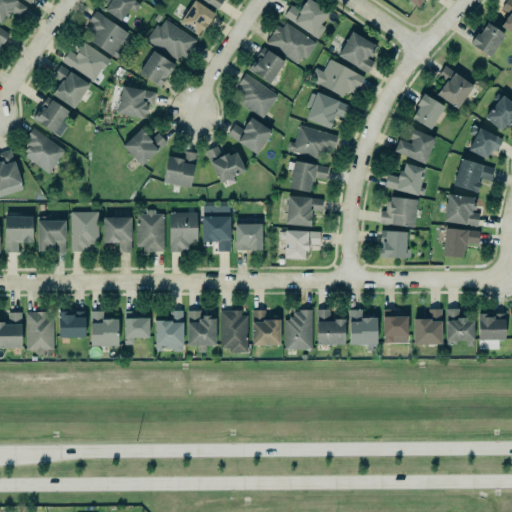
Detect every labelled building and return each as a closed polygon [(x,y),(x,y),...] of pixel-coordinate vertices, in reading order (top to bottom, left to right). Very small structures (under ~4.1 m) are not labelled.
[(27,8),(15,0),(0,0),(0,23),(0,24),(10,11),(20,18),(27,8)] [(135,12),(140,3),(134,0),(109,0),(103,9),(121,21),(129,8),(135,12)] [(177,22),(192,0),(212,13),(200,30),(199,29),(194,35),(177,22)] [(219,0),(215,8),(202,0),(219,0)] [(319,37),(324,26),(320,24),(328,10),(309,0),(304,0),(299,10),(289,5),(282,18),(319,37)] [(503,0),(511,0),(511,34),(498,26),(508,12),(499,7),(503,0)] [(121,51),(117,49),(128,32),(96,12),(81,36),(117,59),(121,51)] [(145,39),(180,62),(195,39),(164,19),(159,27),(155,24),(145,39)] [(264,41),(275,24),(280,27),(284,22),(314,42),(304,57),(300,54),(295,62),(264,41)] [(504,32),(483,22),(471,46),(491,56),(504,32)] [(349,30),(376,45),(369,57),(366,55),(365,57),(372,61),(365,72),(355,66),(355,67),(334,55),(349,30)] [(79,45),(82,41),(108,59),(101,69),(99,68),(90,81),(59,60),(67,49),(74,53),(75,52),(72,50),(76,44),(79,45)] [(269,84),(284,61),(261,47),(247,69),(269,84)] [(174,65),(152,50),(138,73),(160,87),(174,65)] [(308,81),(342,95),(345,90),(356,94),(364,75),(328,60),(323,71),(314,67),(308,81)] [(50,75),(58,64),(87,84),(71,108),(50,94),(59,81),(50,75)] [(442,65),(471,86),(455,109),(434,95),(443,82),(435,76),(442,65)] [(231,98),(261,118),(277,95),(246,75),(231,98)] [(117,115),(145,117),(146,104),(154,105),(155,90),(119,87),(117,115)] [(304,118),(327,127),(333,113),(342,117),(347,105),(315,92),(304,118)] [(498,130),(482,117),(495,102),(490,98),(495,92),(499,96),(500,95),(511,105),(511,120),(506,126),(503,124),(498,130)] [(421,94),(442,106),(427,130),(409,119),(417,107),(414,105),(421,94)] [(60,137),(68,124),(62,120),(68,111),(46,96),(32,118),(60,137)] [(232,123),(225,134),(235,140),(235,141),(254,154),(269,131),(249,117),(241,128),(232,123)] [(336,136),(299,124),(294,143),(288,141),(286,149),(328,162),(336,136)] [(500,139),(495,150),(491,148),(488,155),(486,154),(483,159),(465,150),(472,136),(466,133),(471,124),(500,139)] [(23,140),(29,145),(22,154),(48,173),(64,150),(32,127),(23,140)] [(141,166),(166,142),(157,133),(150,139),(140,128),(122,146),(141,166)] [(410,129),(432,138),(422,164),(391,152),(396,139),(407,144),(409,140),(406,139),(410,129)] [(201,150),(217,183),(243,171),(234,153),(227,157),(225,153),(221,155),(215,143),(201,150)] [(0,150),(8,148),(19,182),(9,186),(11,191),(4,194),(2,188),(0,188),(0,150)] [(180,155),(181,150),(193,152),(187,187),(161,183),(165,156),(170,157),(170,153),(180,155)] [(492,167),(488,180),(479,177),(474,192),(450,185),(458,157),(492,167)] [(307,192),(308,183),(311,183),(313,177),(323,179),(325,166),(292,160),(286,188),(307,192)] [(386,174),(383,187),(419,195),(425,168),(402,163),(399,177),(386,174)] [(477,213),(475,226),(441,221),(445,193),(475,197),(473,211),(469,210),(469,212),(477,213)] [(286,195),(307,197),(308,197),(320,198),(319,211),(309,210),(308,226),(283,223),(286,195)] [(388,196),(415,200),(411,227),(376,223),(378,210),(383,210),(384,201),(387,201),(388,196)] [(230,251),(229,205),(201,206),(202,241),(216,241),(217,251),(230,251)] [(163,214),(154,214),(154,210),(144,210),(145,213),(135,213),(136,250),(163,249),(163,214)] [(97,211),(70,212),(70,250),(89,250),(89,242),(98,241),(97,211)] [(169,249),(196,249),(196,212),(168,212),(169,249)] [(32,216),(4,216),(4,252),(17,252),(17,242),(32,242),(32,216)] [(36,251),(65,252),(65,220),(48,220),(48,216),(37,216),(36,251)] [(102,217),(102,242),(118,242),(118,252),(131,252),(130,217),(102,217)] [(232,223),(259,223),(260,250),(247,250),(247,249),(232,249),(232,223)] [(478,230),(476,244),(465,243),(465,249),(461,248),(460,257),(440,255),(443,227),(478,230)] [(378,229),(384,230),(384,231),(403,232),(403,248),(408,248),(408,256),(402,256),(402,258),(382,258),(376,258),(376,248),(379,248),(379,242),(377,242),(378,229)] [(278,231),(283,231),(283,230),(304,231),(304,230),(317,230),(317,243),(305,243),(305,250),(302,250),(301,258),(282,258),(283,238),(277,237),(278,231)] [(314,308),(327,308),(327,321),(332,321),(332,319),(342,319),(342,344),(314,344),(314,308)] [(439,308),(439,344),(412,344),(411,319),(426,319),(426,308),(439,308)] [(443,308),(444,344),(455,344),(455,341),(464,341),(464,345),(471,345),(471,321),(465,321),(465,318),(458,318),(458,308),(443,308)] [(349,344),(377,344),(376,317),(361,317),(361,309),(348,309),(349,344)] [(407,343),(407,315),(395,315),(395,309),(383,309),(382,342),(407,343)] [(51,348),(41,349),(42,353),(33,353),(33,348),(24,348),(23,311),(35,310),(44,310),(44,316),(51,316),(51,348)] [(56,311),(57,337),(83,337),(82,310),(77,311),(71,310),(71,315),(64,314),(64,311),(60,312),(56,311)] [(117,346),(117,319),(102,318),(102,311),(90,310),(89,345),(117,346)] [(154,320),(154,349),(182,350),(183,310),(169,310),(169,320),(154,320)] [(185,310),(185,346),(196,345),(196,352),(203,352),(203,345),(212,345),(212,319),(208,319),(208,316),(200,316),(200,318),(198,318),(198,310),(185,310)] [(279,344),(279,319),(264,319),(264,310),(251,310),(252,345),(279,344)] [(283,319),(284,348),(312,348),(311,310),(292,310),(292,318),(283,319)] [(123,344),(133,344),(133,337),(148,338),(148,317),(137,317),(137,311),(124,311),(123,344)] [(0,321),(0,347),(21,347),(20,312),(7,312),(7,321),(0,321)] [(220,348),(228,348),(228,352),(247,352),(246,312),(219,312),(220,348)] [(476,313),(503,313),(503,339),(476,340),(476,313)]
